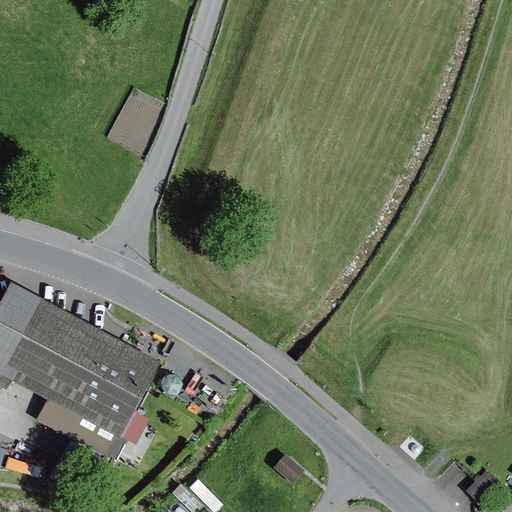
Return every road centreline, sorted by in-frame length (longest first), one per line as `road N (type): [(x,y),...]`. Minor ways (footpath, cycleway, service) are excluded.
road 1 (tertiary): [(110,284),(247,366),(362,466)]
road 2 (residential): [(110,284),(161,166),(215,0)]
